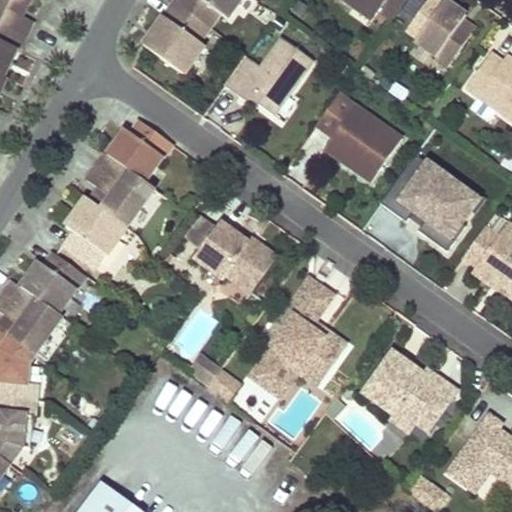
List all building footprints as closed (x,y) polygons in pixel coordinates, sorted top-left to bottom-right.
[(10,0),(0,0),(0,29),(24,40),(31,26),(9,15),(15,2),(10,0)] [(222,19),(235,0),(178,0),(173,7),(204,30),(215,15),(222,19)] [(341,0),(353,8),(364,6),(377,15),(387,0),(341,0)] [(425,8),(437,16),(440,11),(428,3),(425,8)] [(460,26),(466,18),(445,4),(440,11),(437,16),(425,8),(405,37),(416,45),(414,49),(435,64),(439,58),(451,66),(470,39),(457,31),(460,26)] [(372,22),(377,15),(364,6),(353,8),(372,22)] [(182,78),(202,50),(194,44),(204,30),(173,7),(152,37),(159,42),(155,47),(151,44),(146,52),(182,78)] [(457,31),(470,39),(472,35),(460,26),(457,31)] [(0,80),(1,81),(15,52),(18,53),(24,40),(0,29),(0,80)] [(155,47),(159,42),(152,37),(143,50),(146,52),(151,44),(155,47)] [(243,61),(222,90),(238,102),(240,98),(256,109),(271,120),(310,65),(280,44),(259,73),(243,61)] [(489,57),(465,91),(478,100),(483,92),(496,101),(491,109),(511,124),(511,64),(505,60),(500,66),(489,57)] [(446,74),(451,66),(439,58),(435,64),(433,66),(446,74)] [(483,92),(478,100),(491,109),(496,101),(483,92)] [(240,98),(238,102),(254,113),(256,109),(240,98)] [(337,98),(314,129),(330,141),(321,153),(335,163),(338,158),(343,162),(340,167),(368,187),(400,143),(337,98)] [(129,175),(142,185),(170,147),(138,125),(130,136),(125,132),(107,158),(129,175)] [(104,156),(87,179),(100,188),(107,194),(96,209),(125,230),(152,192),(142,185),(129,175),(107,158),(104,156)] [(414,157),(380,207),(450,256),(485,206),(414,157)] [(338,158),(335,163),(340,167),(343,162),(338,158)] [(100,188),(89,203),(96,209),(107,194),(100,188)] [(89,203),(86,201),(76,213),(83,219),(87,214),(83,211),(89,203)] [(83,219),(76,213),(65,229),(71,233),(61,246),(96,271),(125,230),(96,209),(89,203),(83,211),(87,214),(83,219)] [(251,297),(277,261),(251,242),(248,246),(220,226),(194,262),(223,283),(226,279),(251,297)] [(511,242),(511,230),(506,226),(500,234),(511,242)] [(495,292),(511,303),(511,242),(500,234),(496,240),(483,230),(461,261),(474,270),(498,288),(495,292)] [(37,301),(57,316),(84,278),(53,255),(43,268),(38,264),(21,289),(37,301)] [(471,275),(495,292),(498,288),(474,270),(471,275)] [(0,300),(0,314),(6,318),(14,324),(5,335),(10,339),(8,342),(32,359),(60,320),(56,317),(57,316),(37,301),(21,289),(13,283),(0,300)] [(332,300),(309,283),(276,329),(284,334),(272,350),(260,368),(280,383),(293,365),(321,385),(346,349),(322,332),(318,338),(310,331),(314,326),(332,300)] [(14,324),(6,318),(0,326),(0,331),(5,335),(14,324)] [(318,338),(322,332),(314,326),(310,331),(318,338)] [(284,334),(276,329),(265,345),(272,350),(284,334)] [(0,401),(32,405),(34,388),(25,387),(28,365),(32,359),(8,342),(10,339),(5,335),(0,331),(0,401)] [(361,395),(391,417),(395,412),(415,427),(425,434),(454,394),(437,382),(434,386),(420,376),(391,354),(361,395)] [(189,379),(197,384),(209,368),(197,360),(188,372),(192,375),(189,379)] [(280,383),(260,368),(251,380),(280,401),(299,376),(318,390),(321,385),(293,365),(280,383)] [(197,384),(205,390),(217,374),(209,368),(197,384)] [(437,382),(423,372),(420,376),(434,386),(437,382)] [(0,464),(6,469),(19,450),(22,418),(30,418),(32,405),(0,401),(0,464)] [(391,417),(387,423),(408,437),(415,427),(395,412),(391,417)] [(487,418),(445,476),(461,487),(482,484),(488,475),(511,492),(511,443),(507,440),(494,445),(489,442),(496,432),(500,427),(487,418)] [(507,440),(496,432),(489,442),(494,445),(507,440)] [(247,434),(228,465),(255,482),(275,451),(247,434)] [(427,506),(444,482),(425,469),(409,490),(427,506)] [(482,484),(461,487),(473,496),(482,484)] [(135,511),(101,486),(81,511),(135,511)]
